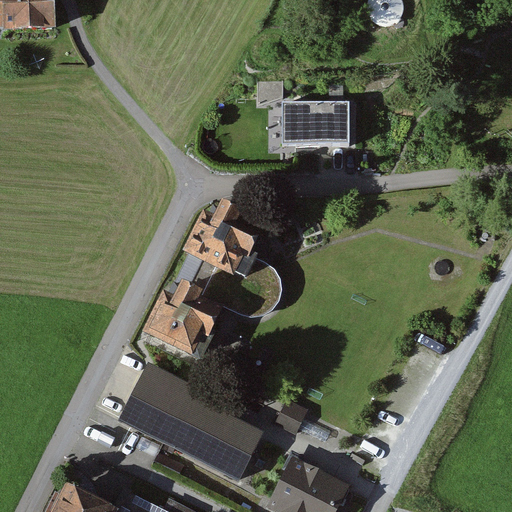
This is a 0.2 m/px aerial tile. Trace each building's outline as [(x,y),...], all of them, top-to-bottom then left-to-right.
[(52,0),(0,0),(0,32),(4,33),(4,37),(54,36),(52,0)] [(350,106),(282,106),(282,148),(350,148),(350,106)] [(227,311),(262,327),(272,326),(281,321),(288,314),(292,304),(293,294),(290,284),(284,276),(251,260),(267,229),(214,203),(148,339),(201,364),(227,311)] [(194,389),(151,368),(124,423),(241,481),(262,438),(188,401),(194,389)] [(275,425),(296,435),(308,410),(288,400),(275,425)] [(343,511),(353,492),(294,463),(268,511),(343,511)] [(117,511),(120,508),(115,505),(67,481),(50,511),(117,511)] [(124,486),(115,505),(120,508),(117,511),(196,511),(170,498),(164,509),(131,493),(133,490),(124,486)]
